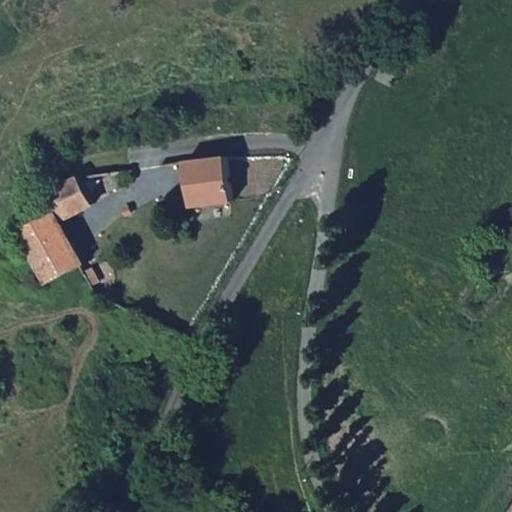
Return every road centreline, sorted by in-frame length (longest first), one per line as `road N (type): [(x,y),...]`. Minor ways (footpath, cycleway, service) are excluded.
road 1 (unclassified): [(323,140),(217,315),(122,511)]
road 2 (unclassified): [(317,511),(305,455),(307,372),(332,176),(323,140)]
road 3 (unclassified): [(409,0),(323,140)]
